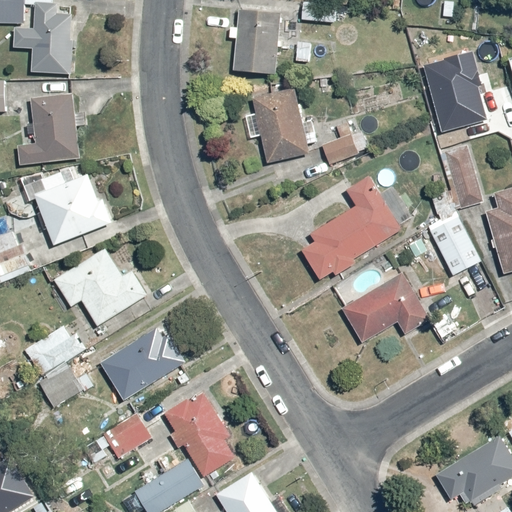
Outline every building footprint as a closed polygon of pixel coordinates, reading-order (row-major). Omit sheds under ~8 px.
[(339,4),(304,1),(303,20),(338,23),(339,4)] [(37,4),(35,29),(17,28),(16,49),(34,50),(33,73),(73,76),(76,17),(58,16),(59,5),(37,4)] [(240,11),(235,72),(277,75),(283,14),(240,11)] [(312,42),(299,41),(298,61),(311,62),(312,42)] [(424,65),(442,131),(487,119),(478,86),(482,85),(473,51),(424,65)] [(254,98),(269,165),(311,155),(296,89),(254,98)] [(32,100),(38,145),(19,147),(21,167),(82,160),(74,95),(32,100)] [(353,132),(325,145),(334,164),(363,150),(353,132)] [(485,199),(472,145),(446,151),(459,206),(485,199)] [(89,176),(37,196),(56,246),(114,224),(105,199),(99,202),(89,176)] [(301,249),(319,278),(402,228),(371,177),(348,191),(356,205),(310,233),(315,240),(301,249)] [(486,210),(504,272),(511,270),(511,187),(494,193),(498,207),(486,210)] [(484,260),(459,212),(429,227),(454,275),(484,260)] [(0,274),(32,261),(19,230),(0,238),(0,274)] [(107,250),(56,281),(73,308),(84,302),(97,324),(147,294),(134,272),(124,278),(107,250)] [(403,272),(342,307),(362,342),(398,321),(405,333),(430,318),(403,272)] [(85,350),(71,324),(27,348),(41,374),(85,350)] [(163,324),(101,362),(124,399),(186,361),(163,324)] [(86,390),(71,364),(40,381),(55,407),(86,390)] [(189,397),(164,412),(176,430),(169,434),(178,448),(184,444),(204,475),(235,456),(224,438),(230,435),(204,393),(192,401),(189,397)] [(156,440),(139,413),(103,435),(119,462),(156,440)] [(511,455),(500,435),(436,474),(451,499),(464,491),(471,501),(511,476),(511,455)] [(159,511),(205,484),(189,458),(135,490),(148,511),(159,511)] [(276,511),(252,472),(217,494),(228,511),(276,511)] [(200,511),(192,499),(171,511),(200,511)]
